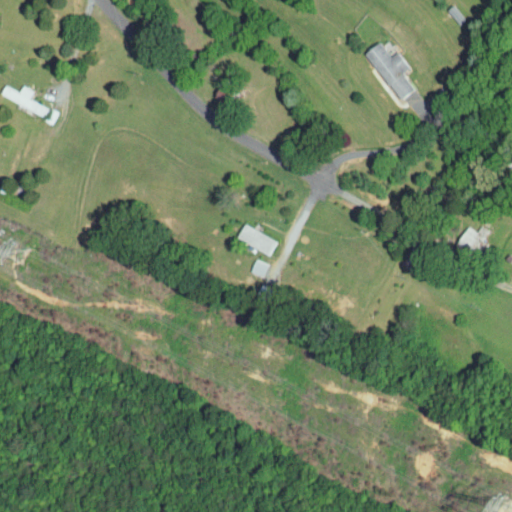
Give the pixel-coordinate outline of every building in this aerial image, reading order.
[(384,44),(377,50),(366,35),(351,46),(386,94),(401,83),(389,67),(396,61),(384,44)] [(20,85),(9,79),(5,86),(0,83),(0,94),(30,110),(34,103),(16,92),(20,85)] [(264,235),(230,217),(223,232),(257,249),(264,235)] [(452,220),(443,241),(465,251),(477,225),(467,220),(465,226),(452,220)] [(250,271),(255,259),(244,253),(238,266),(250,271)]
